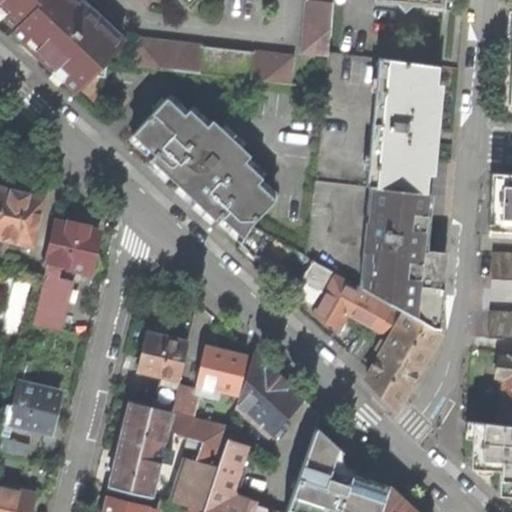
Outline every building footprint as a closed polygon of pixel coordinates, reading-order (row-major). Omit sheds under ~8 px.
[(96,73),(124,42),(76,0),(0,0),(0,3),(7,9),(3,13),(16,24),(11,29),(33,48),(55,67),(58,64),(62,67),(68,72),(64,77),(77,89),(93,71),(96,73)] [(179,0),(188,8),(195,0),(179,0)] [(332,0),(305,0),(300,51),(327,53),(332,0)] [(370,0),(370,3),(393,4),(400,12),(408,5),(420,6),(420,0),(370,0)] [(288,82),(291,55),(136,38),(133,65),(288,82)] [(378,59),(372,120),(380,120),(378,137),(370,136),(366,185),(368,186),(425,191),(434,104),(437,65),(378,59)] [(240,235),(277,195),(241,162),(246,156),(208,120),(203,126),(169,94),(131,134),(153,154),(148,159),(163,172),(198,205),(213,219),(217,214),(240,235)] [(372,120),(370,136),(378,137),(380,120),(372,120)] [(511,173),(491,172),(488,228),(511,229),(511,173)] [(0,237),(12,241),(31,246),(43,197),(34,194),(27,193),(27,191),(24,186),(15,184),(11,187),(11,189),(0,186),(0,237)] [(420,242),(425,191),(368,186),(359,287),(404,312),(432,327),(439,255),(418,254),(420,242)] [(46,262),(58,264),(88,271),(97,232),(87,229),(56,222),(46,262)] [(0,251),(9,254),(12,241),(0,237),(0,251)] [(309,270),(314,262),(288,247),(283,255),(309,270)] [(511,252),(493,251),(491,277),(511,277),(511,252)] [(55,278),(58,264),(46,262),(43,275),(55,278)] [(70,281),(55,278),(43,275),(32,322),(59,328),(70,281)] [(347,313),(362,321),(374,300),(334,277),(312,314),(324,321),(338,329),(347,313)] [(362,321),(377,330),(389,309),(374,300),(362,321)] [(377,330),(390,337),(402,316),(389,309),(377,330)] [(511,310),(489,309),(488,336),(511,336),(511,310)] [(390,337),(387,342),(380,352),(365,378),(381,396),(394,409),(439,332),(432,327),(404,312),(402,316),(390,337)] [(160,375),(178,379),(187,340),(146,330),(141,349),(136,369),(160,375)] [(373,341),(362,332),(347,352),(358,361),(373,341)] [(380,352),(387,342),(381,339),(375,349),(380,352)] [(195,383),(196,383),(220,389),(236,393),(246,354),(220,348),(205,344),(195,383)] [(253,351),(236,403),(268,433),(301,396),(290,386),(253,351)] [(511,353),(503,353),(496,408),(495,423),(511,424),(511,353)] [(177,384),(178,379),(160,375),(157,390),(174,394),(177,384)] [(59,392),(17,382),(8,421),(49,431),(56,405),(59,392)] [(218,398),(220,389),(196,383),(194,392),(218,398)] [(190,387),(177,384),(174,394),(171,408),(170,410),(184,413),(190,387)] [(147,404),(147,403),(151,388),(138,385),(134,401),(147,404)] [(171,408),(174,394),(157,390),(151,388),(147,403),(171,408)] [(166,428),(170,412),(170,410),(147,404),(134,401),(129,400),(123,425),(117,451),(158,461),(162,446),(166,428)] [(187,417),(170,412),(166,428),(175,434),(183,436),(187,417)] [(227,426),(187,417),(183,436),(187,437),(181,456),(187,458),(174,501),(203,508),(216,466),(215,464),(227,426)] [(241,423),(231,420),(225,440),(235,442),(241,423)] [(511,424),(495,423),(472,420),(471,465),(501,465),(500,494),(511,494),(511,424)] [(339,448),(316,426),(287,507),(301,511),(379,511),(388,487),(347,472),(332,467),(339,448)] [(0,452),(25,458),(28,443),(0,436),(0,452)] [(239,511),(244,499),(236,496),(231,490),(245,446),(235,442),(225,440),(216,466),(203,508),(201,511),(239,511)] [(171,448),(162,446),(158,461),(168,463),(171,448)] [(150,496),(158,461),(117,451),(109,486),(150,496)] [(29,511),(34,494),(0,485),(0,511),(29,511)] [(388,485),(388,487),(379,511),(417,511),(413,508),(388,485)] [(146,511),(148,506),(105,496),(101,511),(146,511)] [(257,504),(244,499),(239,511),(268,511),(270,509),(257,504)]
